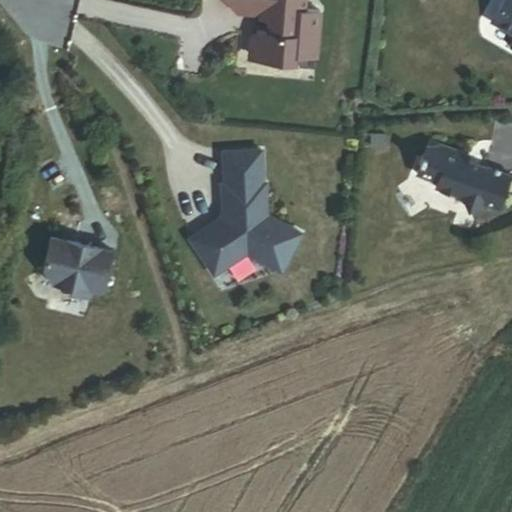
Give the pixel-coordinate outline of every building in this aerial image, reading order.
[(221,0),(232,13),(240,7),(249,19),(261,20),(261,21),(261,24),(270,25),(269,36),(258,35),(251,36),(249,58),(270,59),(274,63),(295,64),(296,57),(316,58),(320,10),(305,9),(306,0),(221,0)] [(511,0),(506,0),(494,23),(511,33),(511,0)] [(238,20),(261,21),(261,20),(249,19),(240,7),(232,13),(238,20)] [(467,197),(473,209),(485,203),(501,209),(511,179),(511,177),(486,168),(485,170),(469,164),(473,154),(434,140),(428,156),(426,155),(423,163),(425,164),(421,174),(442,182),(440,188),(467,197)] [(223,224),(218,222),(189,241),(214,278),(246,256),(280,275),(302,237),(268,218),(265,185),(262,185),(261,153),(224,154),(225,186),(222,187),(223,213),(227,215),(223,224)] [(223,213),(218,222),(223,224),(227,215),(223,213)] [(88,299),(90,289),(103,292),(113,247),(50,234),(43,266),(53,281),(71,285),(69,295),(88,299)]
